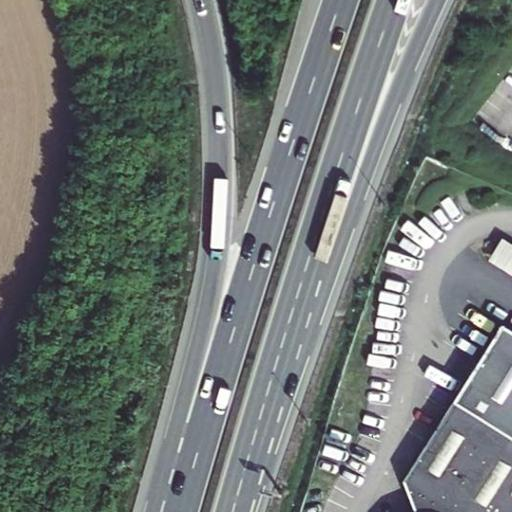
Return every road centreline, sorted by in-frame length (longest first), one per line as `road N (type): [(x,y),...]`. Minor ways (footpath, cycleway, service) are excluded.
road 1 (trunk): [(343,0),(179,511)]
road 2 (trunk): [(201,0),(221,137),(220,240),(164,511)]
road 3 (trunk): [(257,423),(320,294),(437,0)]
road 4 (trunk): [(257,423),(394,0)]
